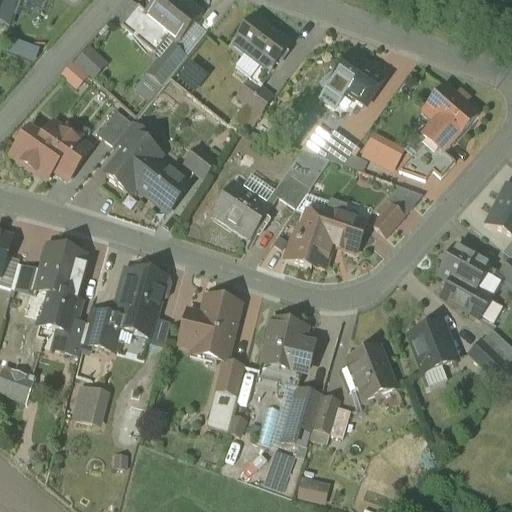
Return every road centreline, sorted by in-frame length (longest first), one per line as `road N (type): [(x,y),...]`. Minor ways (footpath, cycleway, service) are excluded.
road 1 (residential): [(0,198),(306,297),(351,300),(392,277),(511,134)]
road 2 (unclassified): [(511,82),(289,0)]
road 3 (residential): [(0,132),(115,0)]
